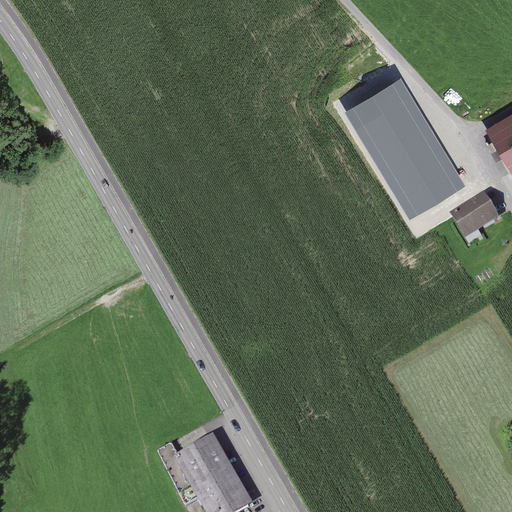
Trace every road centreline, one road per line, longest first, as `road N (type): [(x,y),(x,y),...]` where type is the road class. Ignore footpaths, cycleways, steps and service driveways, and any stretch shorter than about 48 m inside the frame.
road 1 (tertiary): [(0,20),(289,511)]
road 2 (track): [(511,202),(474,137),(342,0)]
